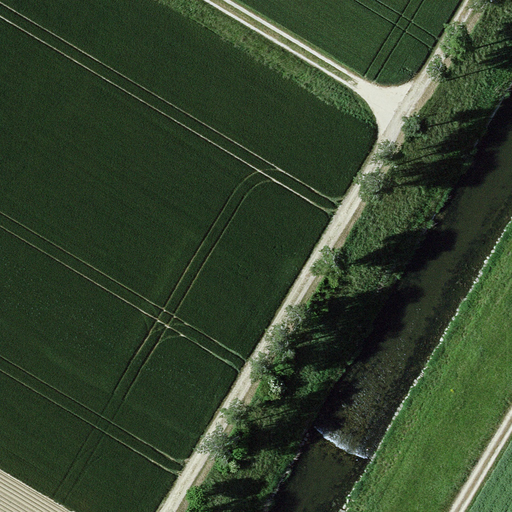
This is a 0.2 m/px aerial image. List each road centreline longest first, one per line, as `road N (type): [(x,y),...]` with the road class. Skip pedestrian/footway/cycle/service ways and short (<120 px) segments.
road 1 (track): [(180,511),(487,0)]
road 2 (track): [(417,119),(216,0)]
